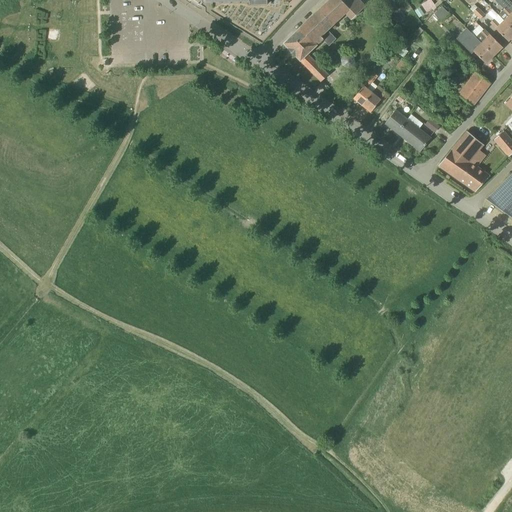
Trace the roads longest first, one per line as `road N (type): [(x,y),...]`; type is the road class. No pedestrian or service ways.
road 1 (unclassified): [(421,177),(256,63)]
road 2 (track): [(46,285),(124,146),(135,110)]
road 3 (residential): [(421,177),(511,70)]
